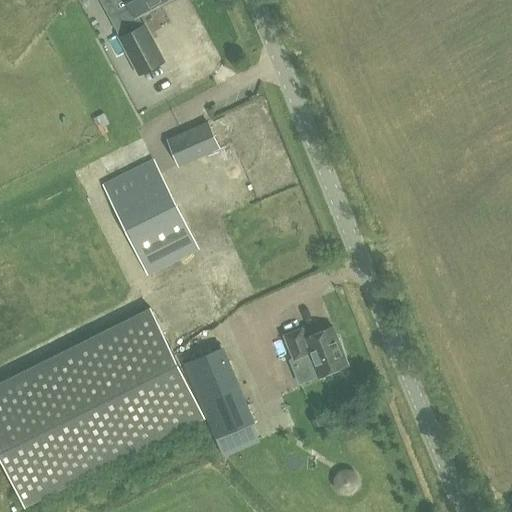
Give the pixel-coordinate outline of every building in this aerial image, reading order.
[(166,0),(127,0),(131,7),(118,14),(129,33),(120,38),(139,74),(164,61),(145,25),(142,26),(137,16),(166,0)] [(167,139),(178,165),(219,147),(207,121),(167,139)] [(152,159),(111,180),(105,183),(150,274),(198,250),(153,159),(152,159)] [(230,204),(237,224),(241,222),(248,243),(271,235),(257,195),(230,204)] [(233,298),(313,268),(297,227),(218,257),(233,298)] [(0,456),(25,506),(205,417),(151,308),(0,382),(0,456)] [(285,335),(305,382),(350,364),(334,326),(307,337),(304,327),(285,335)] [(183,362),(206,416),(217,442),(254,426),(220,346),(183,362)] [(343,485),(349,473),(337,466),(330,479),(343,485)]
